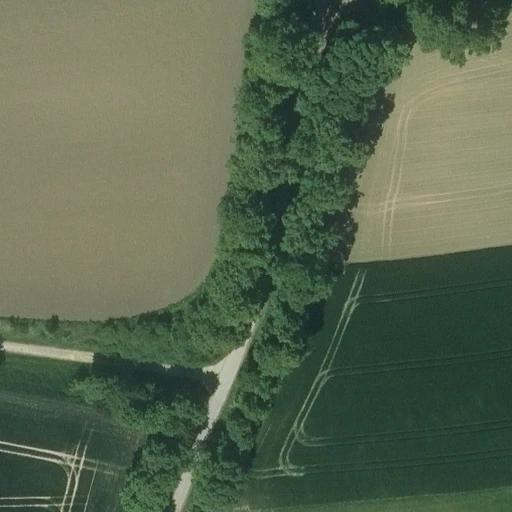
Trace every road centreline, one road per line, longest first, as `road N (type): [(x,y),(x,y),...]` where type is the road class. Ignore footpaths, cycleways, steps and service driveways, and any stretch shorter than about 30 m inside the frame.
road 1 (track): [(231,372),(265,287),(329,3)]
road 2 (track): [(231,372),(0,344)]
road 3 (track): [(181,511),(231,372)]
